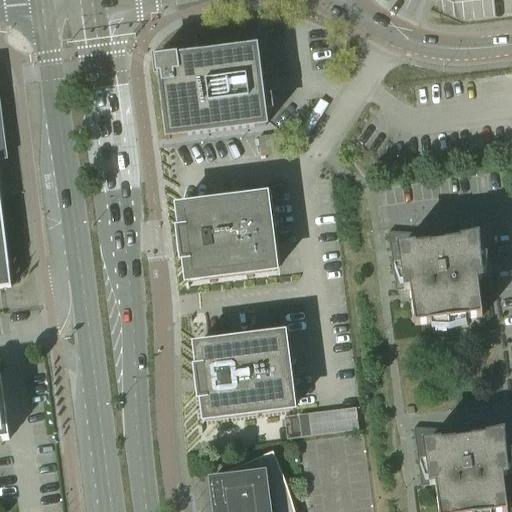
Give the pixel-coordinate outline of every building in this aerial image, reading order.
[(169,139),(265,127),(265,125),(264,125),(262,114),(273,112),(271,97),(260,98),(255,53),(256,53),(256,51),(177,61),(177,56),(153,59),(156,77),(160,77),(168,140),(170,140),(169,139)] [(298,71),(276,74),(279,96),(301,93),(298,71)] [(0,289),(10,288),(7,268),(0,210),(0,166),(7,166),(0,111),(0,289)] [(279,134),(256,137),(258,157),(281,154),(279,134)] [(272,194),(178,206),(187,283),(282,271),(272,194)] [(481,237),(421,245),(400,244),(404,267),(396,267),(401,284),(407,284),(408,289),(414,288),(419,325),(487,316),(482,279),(487,279),(486,273),(488,273),(489,256),(484,256),(481,237)] [(291,327),(198,339),(201,362),(197,362),(202,398),(205,397),(208,420),(301,408),(291,327)] [(1,380),(0,380),(0,441),(8,441),(1,380)] [(360,408),(341,410),(302,414),(305,437),(343,433),(363,431),(360,408)] [(511,452),(508,453),(506,433),(445,440),(424,439),(428,462),(421,463),(426,479),(429,479),(430,485),(439,484),(442,511),(510,511),(507,476),(511,475),(511,469),(511,452)] [(230,479),(209,481),(212,511),(292,511),(289,502),(285,489),(280,475),(274,461),(271,453),(227,472),(227,473),(229,472),(230,479)]
